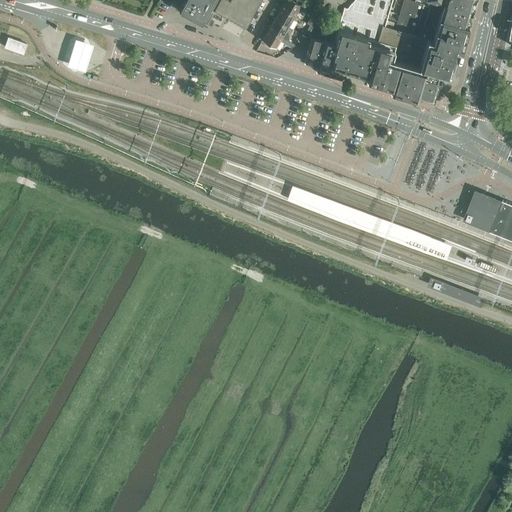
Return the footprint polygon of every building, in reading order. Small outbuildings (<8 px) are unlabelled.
[(185,0),(180,9),(179,10),(202,23),(202,22),(207,24),(210,19),(205,16),(211,4),(216,7),(214,11),(246,29),(261,0),(185,0)] [(292,0),(285,0),(281,8),(294,15),(300,4),(292,0)] [(386,22),(388,17),(392,0),(353,0),(347,8),(343,7),(344,8),(338,29),(334,43),(311,36),(304,61),(317,64),(316,68),(342,76),(344,68),(356,72),(359,63),(370,66),(367,79),(392,86),(390,90),(416,98),(418,92),(431,96),(437,73),(448,76),(455,51),(461,52),(469,27),(465,25),(472,0),(444,0),(432,40),(385,26),(386,22)] [(403,0),(397,20),(388,17),(386,22),(396,25),(397,23),(405,25),(416,27),(423,2),(424,0),(403,0)] [(418,26),(425,28),(431,9),(423,6),(418,26)] [(281,8),(275,18),(288,26),(294,15),(281,8)] [(275,18),(269,29),(287,40),(289,36),(284,32),(288,26),(275,18)] [(308,29),(304,26),(302,30),(309,35),(317,29),(311,25),(308,29)] [(287,40),(269,29),(262,40),(275,47),(279,40),(285,43),(287,40)] [(8,37),(5,46),(23,53),(27,44),(8,37)] [(93,43),(75,38),(67,64),(85,70),(93,43)] [(490,231),(502,200),(475,189),(463,220),(490,231)] [(511,203),(502,200),(490,231),(511,239),(511,203)] [(403,235),(404,231),(352,212),(350,215),(349,219),(402,238),(403,235)]
